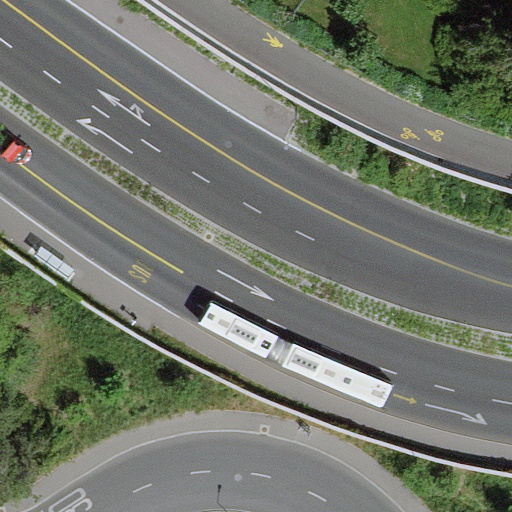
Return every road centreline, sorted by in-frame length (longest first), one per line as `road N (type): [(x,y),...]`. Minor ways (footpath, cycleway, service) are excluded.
road 1 (tertiary): [(511,285),(352,224),(241,163),(0,8)]
road 2 (tertiary): [(0,149),(266,322),(362,366),(511,405)]
road 3 (residential): [(340,511),(286,482),(221,471),(175,476),(102,511)]
